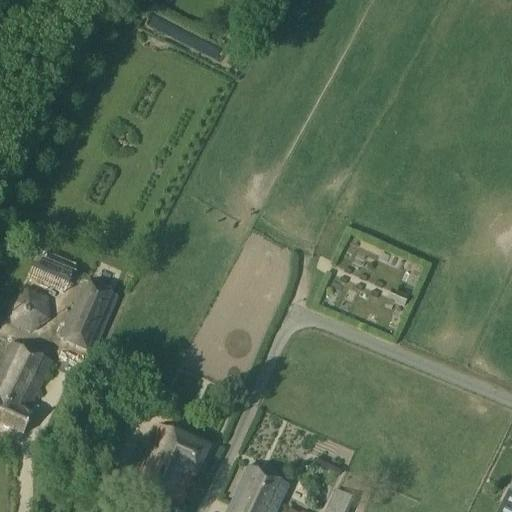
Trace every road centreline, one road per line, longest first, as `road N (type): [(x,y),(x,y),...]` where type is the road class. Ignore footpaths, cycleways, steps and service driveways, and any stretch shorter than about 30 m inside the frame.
road 1 (residential): [(202,511),(294,314),(511,405)]
road 2 (unclassified): [(0,199),(102,0)]
